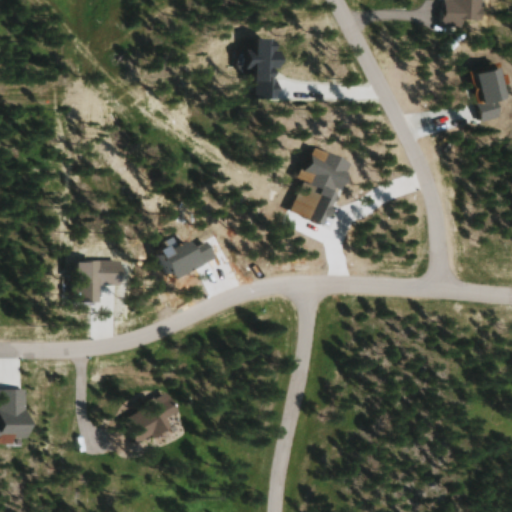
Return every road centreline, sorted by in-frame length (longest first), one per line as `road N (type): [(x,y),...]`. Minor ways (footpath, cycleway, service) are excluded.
road 1 (residential): [(0,352),(91,352),(153,334),(237,292),(301,286),(511,296)]
road 2 (residential): [(431,292),(433,199),(335,0)]
road 3 (residential): [(301,286),(293,401),(265,511)]
